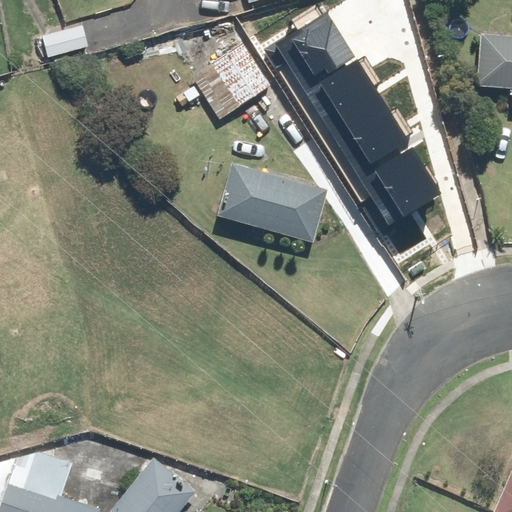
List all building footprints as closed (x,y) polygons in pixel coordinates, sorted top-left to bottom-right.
[(321,14),(266,48),(288,83),(332,56),(321,38),(332,31),(321,14)] [(82,25),(42,36),(48,57),(88,46),(82,25)] [(511,35),(481,33),(477,85),(511,88),(511,101),(511,104),(511,103),(511,35)] [(243,43),(193,76),(220,117),(270,84),(243,43)] [(352,60),(299,94),(379,220),(414,198),(399,174),(408,168),(380,125),(389,119),(352,60)] [(232,163),(218,215),(314,242),(328,189),(232,163)] [(33,450),(0,458),(0,511),(100,511),(101,508),(63,496),(73,463),(33,450)] [(154,457),(111,511),(179,511),(196,490),(154,457)] [(511,511),(511,468),(493,511),(511,511)]
